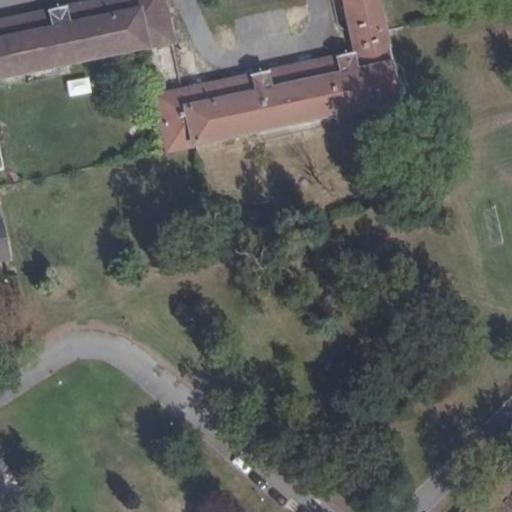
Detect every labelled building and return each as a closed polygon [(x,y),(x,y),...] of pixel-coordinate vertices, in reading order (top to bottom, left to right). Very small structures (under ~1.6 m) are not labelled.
[(0,209),(0,81),(169,45),(158,0),(117,0),(0,25),(0,263),(12,261),(0,209)] [(342,0),(356,56),(156,97),(166,154),(401,104),(378,0),(342,0)] [(241,0),(243,9),(279,1),(279,0),(241,0)] [(0,459),(0,476),(9,469),(2,458),(0,459)] [(510,511),(500,502),(490,511),(510,511)]
